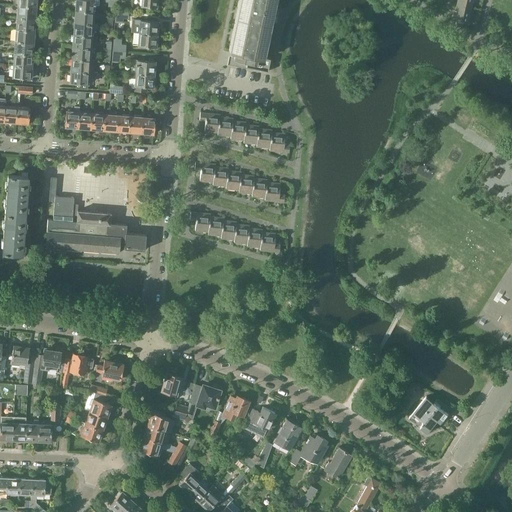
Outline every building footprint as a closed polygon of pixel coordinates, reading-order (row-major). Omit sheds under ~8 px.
[(76,0),(75,10),(94,12),(94,5),(98,5),(99,0),(98,0),(76,0)] [(157,8),(157,0),(139,0),(141,1),(140,6),(151,7),(151,9),(155,9),(155,7),(157,8)] [(233,36),(229,51),(235,52),(234,57),(232,57),(231,64),(267,71),(270,59),(263,57),(271,22),(271,21),(269,21),(271,7),(274,8),(274,7),(275,0),(239,0),(238,8),(239,8),(238,14),(237,14),(237,15),(234,29),(234,30),(235,30),(234,36),(232,36),(233,36)] [(468,24),(472,8),(458,4),(456,10),(458,11),(455,21),(457,21),(456,25),(462,27),(463,23),(468,24)] [(17,17),(35,18),(36,7),(18,5),(17,17)] [(74,23),(93,24),(94,12),(75,10),(74,23)] [(114,23),(123,23),(123,18),(128,19),(129,11),(116,10),(114,23)] [(16,29),(35,31),(35,18),(17,17),(16,29)] [(140,26),(139,33),(157,35),(158,22),(156,22),(156,20),(152,19),(152,21),(135,20),(135,25),(140,26)] [(74,34),(92,36),(92,29),(97,29),(97,24),(93,24),(74,23),(74,34)] [(15,41),(34,43),(35,31),(16,29),(15,41)] [(157,35),(139,33),(138,46),(150,47),(150,49),(154,49),(154,47),(156,48),(157,35)] [(73,46),(95,48),(95,47),(96,47),(96,36),(92,36),(74,34),(73,46)] [(113,38),(112,50),(126,51),(126,44),(121,44),(122,39),(113,38)] [(14,53),(33,54),(34,43),(15,41),(14,53)] [(72,58),(90,60),(90,53),(95,53),(95,48),(73,46),(72,58)] [(126,51),(112,50),(111,60),(120,61),(120,58),(125,59),(126,51)] [(8,64),(13,65),(32,66),(33,54),(14,53),(14,60),(8,60),(8,64)] [(71,71),(93,72),(94,72),(95,60),(90,60),(72,58),(71,71)] [(130,73),(154,75),(155,61),(153,61),(153,59),(149,59),(149,61),(132,60),(131,72),(130,72),(130,73)] [(32,66),(13,65),(12,78),(31,79),(32,66)] [(93,72),(71,71),(70,82),(88,84),(88,76),(93,77),(93,72)] [(153,88),(154,75),(130,73),(130,78),(135,78),(134,92),(147,93),(147,89),(151,89),(151,87),(153,88)] [(109,93),(122,94),(123,86),(110,85),(109,93)] [(80,99),(81,91),(66,90),(66,98),(80,99)] [(16,123),(17,106),(9,106),(9,104),(5,103),(3,122),(16,123)] [(29,107),(17,106),(16,123),(32,124),(32,118),(28,118),(29,107)] [(78,128),(79,112),(80,106),(74,106),(73,112),(66,111),(65,127),(78,128)] [(78,128),(90,129),(92,113),(79,112),(78,128)] [(218,132),(219,117),(220,114),(201,112),(200,120),(206,120),(205,131),(218,132)] [(90,129),(103,130),(104,114),(92,113),(90,129)] [(103,130),(116,131),(117,115),(104,114),(103,130)] [(116,131),(128,132),(129,116),(117,115),(116,131)] [(128,132),(141,133),(142,117),(129,116),(128,132)] [(142,117),(141,133),(153,134),(155,118),(142,117)] [(231,136),(232,121),(233,118),(219,117),(218,132),(218,135),(231,136)] [(246,124),(245,124),(246,122),(232,121),(231,136),(231,139),(244,140),(246,124)] [(257,144),(258,128),(259,126),(246,124),(244,140),(244,143),(257,144)] [(257,147),(270,148),(272,132),(271,132),(272,129),(258,128),(257,144),(257,147)] [(272,132),(270,148),(270,150),(289,152),(289,145),(284,144),(285,133),(272,132)] [(200,180),(213,181),(214,167),(215,167),(215,164),(205,163),(195,162),(195,169),(201,170),(200,180)] [(214,167),(213,181),(213,184),(226,185),(227,170),(228,170),(228,168),(215,167),(214,167)] [(227,170),(226,185),(226,188),(239,189),(241,174),(241,172),(228,170),(227,170)] [(239,192),(252,193),(253,178),(254,178),(254,175),(244,174),(241,174),(239,189),(239,192)] [(8,175),(6,194),(26,195),(28,176),(8,175)] [(253,178),(252,193),(252,196),(265,197),(266,182),(267,182),(267,179),(254,178),(253,178)] [(270,182),(267,182),(266,182),(265,197),(265,200),(284,201),(285,194),(279,194),(280,183),(270,182)] [(5,213),(25,214),(26,195),(6,194),(5,213)] [(78,211),(78,212),(73,212),(74,198),(49,196),(49,202),(54,202),(54,203),(53,219),(47,219),(46,231),(47,231),(46,246),(118,251),(118,248),(145,250),(146,234),(125,233),(126,224),(110,223),(111,214),(78,211)] [(208,231),(210,216),(210,213),(200,212),(191,212),(190,219),(196,220),(195,230),(208,231)] [(5,213),(4,232),(24,234),(25,214),(5,213)] [(222,220),(223,220),(223,217),(210,216),(208,231),(208,234),(221,235),(222,220)] [(221,238),(234,239),(236,224),(236,221),(226,220),(223,220),(222,220),(221,235),(221,238)] [(247,243),(249,228),(249,225),(236,224),(234,239),(234,242),(247,243)] [(247,246),(260,247),(262,231),(262,229),(249,228),(247,243),(247,246)] [(262,231),(260,247),(260,250),(279,251),(280,245),(274,244),(275,236),(275,233),(266,232),(262,231)] [(24,234),(4,232),(2,252),(22,253),(24,234)] [(11,362),(10,365),(19,366),(19,363),(25,364),(23,382),(31,383),(35,356),(28,355),(29,347),(13,345),(11,362)] [(35,356),(31,383),(40,385),(43,368),(57,370),(58,365),(59,359),(60,351),(44,349),(43,355),(36,354),(36,356),(35,356)] [(63,371),(60,386),(61,386),(66,387),(69,373),(70,373),(70,370),(86,373),(87,367),(92,368),(93,359),(92,359),(86,358),(87,356),(85,356),(85,355),(80,354),(80,355),(77,354),(73,353),(72,359),(66,358),(65,358),(64,365),(63,371)] [(120,379),(123,364),(104,360),(103,367),(97,365),(96,372),(95,376),(96,378),(99,379),(101,377),(101,375),(120,379)] [(160,390),(167,392),(167,397),(175,399),(176,395),(181,376),(165,372),(165,373),(165,375),(164,374),(162,381),(163,381),(161,390),(160,390)] [(91,384),(89,390),(90,390),(105,395),(107,389),(91,384)] [(194,384),(189,402),(196,404),(204,407),(205,404),(214,407),(218,396),(220,390),(218,389),(218,388),(212,386),(211,387),(204,385),(203,384),(202,386),(194,384)] [(90,390),(84,408),(89,410),(107,416),(111,404),(103,401),(105,395),(90,390)] [(213,419),(208,433),(214,435),(219,422),(220,423),(226,416),(232,418),(235,412),(242,415),(248,400),(237,395),(236,396),(235,395),(231,394),(223,412),(218,410),(214,419),(213,419)] [(403,401),(407,404),(412,398),(407,395),(403,401)] [(444,419),(449,414),(441,407),(443,404),(437,399),(435,402),(427,396),(415,410),(427,420),(421,427),(428,432),(441,417),(444,419)] [(176,403),(174,409),(186,413),(188,406),(176,403)] [(247,416),(242,427),(263,437),(268,426),(274,412),(262,407),(260,412),(258,411),(251,408),(247,416)] [(184,420),(186,413),(174,409),(172,416),(184,420)] [(89,410),(85,423),(102,429),(107,416),(89,410)] [(151,412),(147,424),(165,430),(170,431),(171,432),(175,420),(169,418),(169,417),(161,415),(162,412),(153,410),(153,412),(151,412)] [(38,423),(37,440),(50,441),(51,424),(51,420),(51,415),(38,414),(38,420),(38,423)] [(286,418),(273,440),(281,444),(282,443),(289,447),(301,426),(292,422),(291,424),(290,423),(285,421),(287,418),(286,418)] [(26,423),(25,440),(31,440),(37,440),(38,423),(38,420),(34,419),(34,423),(26,423)] [(0,425),(0,438),(12,439),(13,422),(0,421),(0,425)] [(13,422),(12,439),(25,440),(26,423),(13,422)] [(85,423),(80,434),(98,441),(102,429),(85,423)] [(147,424),(143,437),(161,442),(166,444),(170,431),(165,430),(147,424)] [(316,462),(327,445),(324,443),(326,440),(317,434),(315,438),(310,435),(301,452),(296,449),(289,460),(294,463),(299,455),(305,459),(306,457),(316,462)] [(143,437),(139,449),(148,452),(148,454),(155,457),(156,454),(158,455),(160,448),(174,453),(177,447),(166,444),(161,442),(143,437)] [(192,437),(186,448),(192,451),(198,440),(192,437)] [(272,444),(267,441),(256,462),(255,463),(263,467),(272,444)] [(183,450),(177,446),(177,447),(174,453),(168,462),(174,466),(183,450)] [(329,461),(324,470),(334,476),(337,478),(339,475),(338,475),(351,454),(339,447),(332,458),(330,461),(329,461)] [(232,453),(228,448),(224,453),(229,457),(232,453)] [(184,478),(179,484),(189,492),(199,481),(204,476),(189,463),(180,474),(184,478)] [(208,490),(198,501),(207,509),(208,508),(212,505),(212,504),(216,508),(217,507),(228,494),(246,475),(242,471),(222,493),(212,484),(208,489),(208,490)] [(363,511),(380,482),(371,477),(371,478),(367,476),(364,483),(367,484),(356,504),(350,510),(351,511),(363,511)] [(7,477),(6,492),(18,493),(19,477),(7,477)] [(19,477),(18,493),(31,493),(31,478),(19,477)] [(31,478),(31,493),(36,494),(44,494),(49,494),(50,489),(50,481),(50,480),(44,480),(44,479),(31,478)] [(199,481),(189,492),(198,501),(208,490),(208,489),(199,481)] [(308,484),(295,505),(303,511),(317,489),(308,484)] [(123,511),(133,502),(130,499),(121,491),(110,504),(117,510),(116,511),(113,511),(123,511)] [(221,510),(219,511),(237,511),(239,510),(230,502),(233,498),(228,494),(217,507),(221,510)] [(30,500),(30,507),(33,507),(38,511),(47,511),(45,510),(35,500),(30,500)] [(334,501),(329,507),(333,511),(338,504),(334,501)] [(143,511),(144,511),(133,502),(123,511),(143,511)]
